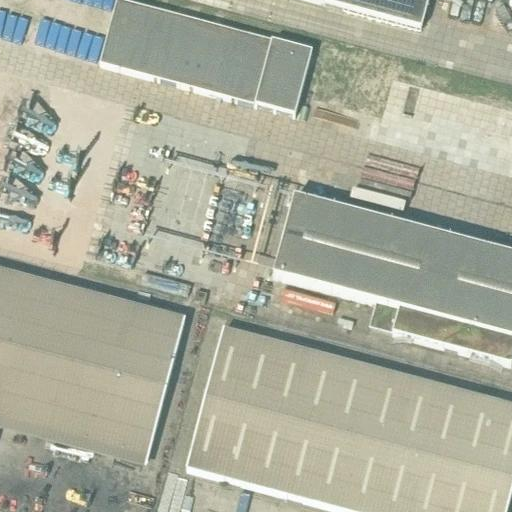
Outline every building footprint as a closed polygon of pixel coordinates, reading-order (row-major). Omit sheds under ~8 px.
[(511,0),(295,0),(420,33),(428,0),(482,0),(511,7),(511,0)] [(295,121),(312,57),(117,4),(100,69),(295,121)] [(511,260),(294,202),(273,281),(376,308),(370,332),(511,369),(511,366),(511,260)] [(0,424),(148,464),(185,325),(0,275),(0,424)] [(204,307),(207,297),(197,294),(194,304),(204,307)] [(328,511),(507,511),(511,495),(511,411),(223,335),(186,474),(328,511)] [(144,476),(64,454),(60,470),(49,467),(46,480),(137,504),(144,476)]
